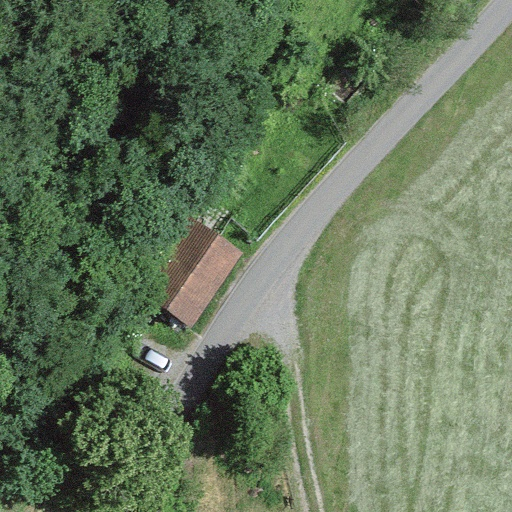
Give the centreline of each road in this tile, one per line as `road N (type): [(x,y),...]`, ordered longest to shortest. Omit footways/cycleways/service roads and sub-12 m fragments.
road 1 (unclassified): [(511,1),(274,261),(118,511)]
road 2 (track): [(274,261),(321,511)]
